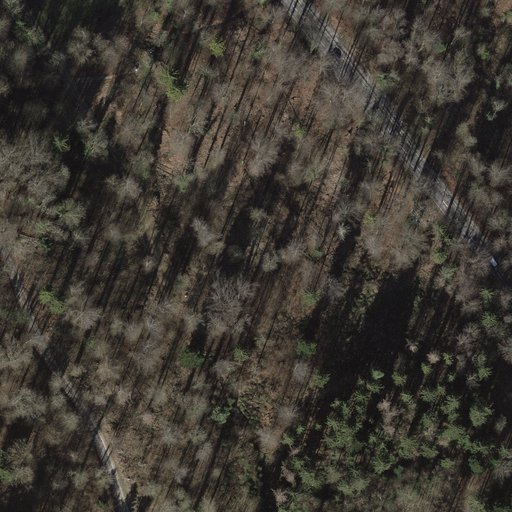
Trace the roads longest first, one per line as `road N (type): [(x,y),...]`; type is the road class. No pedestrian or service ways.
road 1 (track): [(26,0),(128,175),(176,319),(246,415),(266,466)]
road 2 (secondary): [(511,293),(288,0)]
road 3 (track): [(122,511),(93,428),(39,340),(0,242)]
